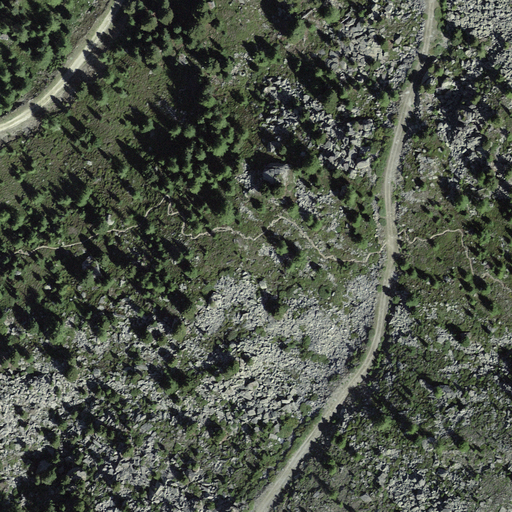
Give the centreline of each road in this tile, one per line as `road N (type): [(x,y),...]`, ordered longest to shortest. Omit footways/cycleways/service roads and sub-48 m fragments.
road 1 (track): [(265,508),(374,332),(389,196),(428,0)]
road 2 (track): [(119,0),(50,84),(0,123)]
